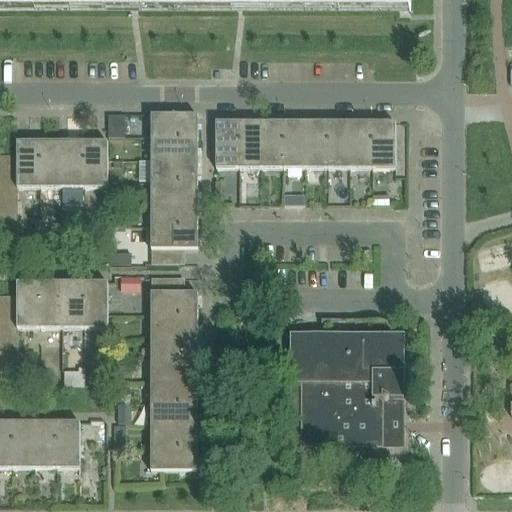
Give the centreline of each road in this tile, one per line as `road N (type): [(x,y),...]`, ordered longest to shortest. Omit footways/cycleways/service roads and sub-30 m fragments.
road 1 (residential): [(0,94),(453,94)]
road 2 (residential): [(393,302),(229,301),(229,233),(393,233)]
road 3 (residential): [(453,302),(453,511)]
road 4 (residential): [(453,94),(453,302)]
